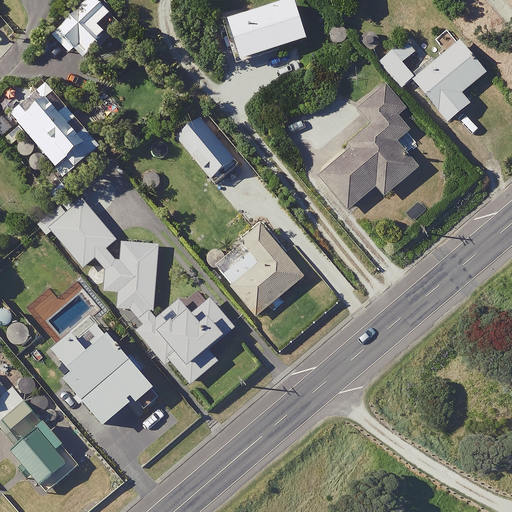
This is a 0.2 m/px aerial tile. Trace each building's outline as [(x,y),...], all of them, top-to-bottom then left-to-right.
[(72,49),(81,58),(104,35),(98,28),(109,17),(93,0),(86,0),(49,36),(67,54),(72,49)] [(305,43),(291,0),(287,0),(219,22),(233,66),(305,43)] [(484,74),(446,28),(431,41),(442,54),(428,65),(407,39),(377,64),(398,90),(410,81),(446,124),(472,102),(463,92),(484,74)] [(89,99),(69,115),(52,94),(44,84),(7,113),(61,180),(98,149),(90,139),(109,124),(89,99)] [(404,111),(383,86),(355,109),(370,127),(348,145),(351,149),(317,177),(346,212),(374,188),(382,198),(417,169),(405,155),(417,144),(395,118),(404,111)] [(182,171),(199,191),(211,182),(214,186),(237,167),(187,109),(177,118),(164,128),(193,162),(182,171)] [(94,260),(105,251),(114,243),(80,202),(63,216),(47,216),(36,226),(44,236),(50,233),(81,270),(94,260)] [(301,279),(259,227),(240,243),(248,253),(220,276),(254,318),(301,279)] [(231,254),(221,243),(204,258),(213,269),(231,254)] [(105,251),(94,260),(104,272),(101,280),(100,293),(116,294),(115,310),(128,311),(141,327),(143,329),(150,322),(156,247),(119,246),(117,262),(113,263),(105,251)] [(143,329),(141,327),(134,333),(163,366),(167,362),(188,387),(216,363),(206,352),(232,330),(207,301),(188,316),(175,301),(150,322),(143,329)] [(14,318),(2,304),(0,306),(0,327),(1,329),(14,318)] [(67,372),(105,339),(93,325),(76,340),(72,335),(51,354),(67,372)] [(152,391),(136,374),(145,366),(131,351),(123,359),(105,339),(67,372),(70,375),(62,382),(74,396),(70,399),(77,407),(81,404),(104,429),(129,406),(127,403),(130,400),(136,406),(152,391)] [(37,423),(21,404),(1,421),(17,439),(37,423)] [(63,447),(44,423),(34,431),(53,454),(63,447)] [(64,469),(36,434),(10,456),(38,490),(64,469)]
